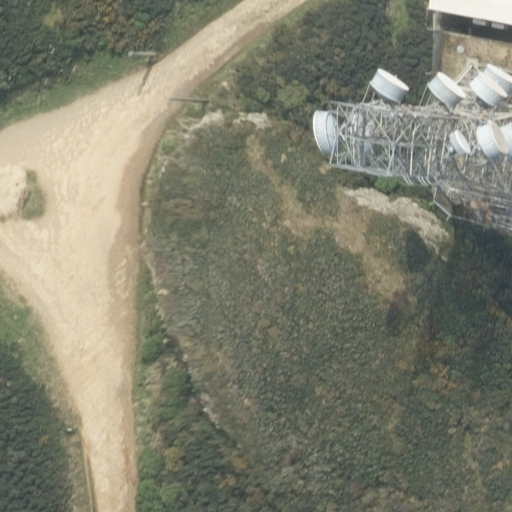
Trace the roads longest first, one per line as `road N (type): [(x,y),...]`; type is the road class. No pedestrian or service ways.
road 1 (track): [(138,96),(109,177),(97,331),(116,511)]
road 2 (track): [(138,96),(270,0)]
road 3 (track): [(0,158),(138,96)]
road 4 (track): [(97,331),(0,239)]
